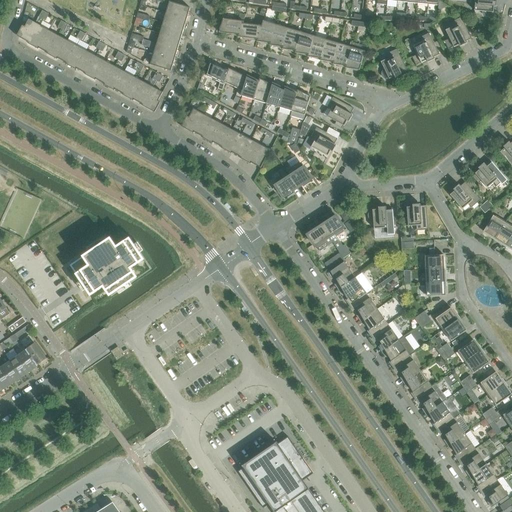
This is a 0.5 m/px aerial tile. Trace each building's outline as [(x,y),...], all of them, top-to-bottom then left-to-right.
[(496,7),(496,0),(470,0),(470,3),(471,3),(471,2),(475,3),(474,11),(483,12),(483,14),(485,16),(486,16),(488,16),(490,16),(492,14),(492,13),(493,13),(494,7),(496,7)] [(300,11),(300,7),(294,6),(295,2),(291,1),(290,9),(293,10),(300,11)] [(187,19),(190,8),(169,2),(166,13),(187,19)] [(184,29),(187,19),(166,13),(163,23),(184,29)] [(239,35),(243,24),(246,15),(240,14),(238,21),(223,19),(219,33),(239,35)] [(29,44),(39,25),(42,19),(39,17),(36,23),(29,20),(25,27),(23,26),(17,36),(29,43),(28,44),(29,44)] [(472,39),(461,17),(450,23),(450,24),(451,23),(453,27),(445,30),(450,39),(445,41),(444,41),(449,50),(450,50),(449,49),(453,47),(454,48),(459,45),(460,47),(467,43),(466,42),(472,39)] [(142,24),(143,20),(136,18),(134,26),(138,27),(139,23),(142,24)] [(257,40),(264,21),(264,20),(259,18),(257,25),(243,24),(239,35),(238,37),(257,40)] [(270,44),(276,25),(264,21),(257,40),(257,42),(270,44)] [(181,40),(184,29),(163,23),(160,33),(181,40)] [(38,49),(48,30),(39,25),(29,44),(38,49)] [(283,47),(289,29),(276,25),(270,44),(270,46),(283,47)] [(295,51),(301,32),(289,29),(283,47),(282,50),(295,51)] [(47,54),(58,35),(48,30),(38,49),(39,48),(48,53),(47,54)] [(308,55),(314,36),(301,32),(295,51),(295,53),(308,55)] [(178,50),(181,40),(160,33),(157,44),(178,50)] [(439,55),(429,33),(418,39),(418,40),(419,39),(420,43),(413,46),(417,55),(413,57),(412,57),(416,66),(417,66),(417,65),(421,63),(421,64),(427,61),(428,63),(435,59),(434,58),(439,55)] [(57,60),(67,41),(58,35),(47,54),(57,60)] [(321,59),(326,40),(314,36),(308,55),(307,57),(308,57),(321,59)] [(333,63),(339,44),(326,40),(321,59),(320,61),(333,63)] [(66,65),(77,46),(67,41),(57,60),(58,59),(67,63),(66,65)] [(359,70),(367,47),(353,43),(352,47),(346,66),(345,68),(359,70)] [(174,60),(178,50),(157,44),(154,54),(174,60)] [(346,66),(352,47),(339,44),(333,63),(333,65),(346,66)] [(76,70),(86,51),(77,46),(66,65),(76,70)] [(407,71),(397,49),(386,55),(387,55),(388,59),(381,62),(384,70),(383,72),(382,73),(382,75),(383,77),(385,78),(387,79),(389,78),(389,79),(395,77),(395,79),(402,75),(402,73),(407,71)] [(85,75),(96,56),(86,51),(76,70),(77,69),(86,74),(85,75)] [(171,71),(174,60),(154,54),(150,65),(171,71)] [(95,80),(105,61),(96,56),(85,75),(95,80)] [(105,85),(115,66),(105,61),(95,80),(95,81),(96,79),(105,84),(104,85),(105,85)] [(225,83),(228,71),(210,62),(206,76),(220,82),(218,90),(223,91),(225,83)] [(114,91),(124,72),(115,66),(105,85),(114,91)] [(241,98),(241,96),(246,77),(229,69),(228,71),(225,83),(238,89),(236,96),(241,98)] [(124,96),(134,77),(124,72),(114,91),(115,90),(124,95),(123,96),(124,96)] [(254,100),(259,81),(247,75),(246,77),(241,96),(254,100)] [(133,101),(143,82),(134,77),(124,96),(133,101)] [(266,104),(272,85),(260,79),(259,81),(254,100),(266,104)] [(143,106),(153,87),(143,82),(133,101),(134,100),(143,105),(142,106),(143,106)] [(279,107),(284,89),(272,83),(272,85),(266,104),(279,107)] [(158,101),(163,92),(153,87),(143,106),(155,113),(161,102),(158,101)] [(292,111),(297,92),(285,87),(284,89),(279,107),(292,111)] [(305,115),(310,97),(298,90),(297,92),(292,111),(290,116),(303,120),(305,115)] [(351,114),(354,109),(333,97),(327,108),(328,109),(328,108),(331,110),(327,117),(336,122),(335,124),(334,124),(334,125),(343,130),(343,129),(342,129),(344,126),(347,121),(349,122),(353,115),(351,114)] [(316,118),(321,109),(312,105),(307,113),(316,118)] [(193,133),(204,114),(194,109),(189,117),(187,116),(181,127),(193,133)] [(203,138),(213,119),(204,114),(193,133),(194,134),(194,132),(203,137),(202,138),(203,138)] [(212,144),(223,124),(213,119),(203,138),(212,144)] [(222,149),(232,130),(223,124),(212,144),(213,144),(213,143),(222,147),(221,148),(222,149)] [(336,145),(335,144),(340,134),(329,128),(327,133),(317,127),(311,138),(311,139),(312,138),(315,140),(311,147),(328,157),(331,151),(333,152),(336,145)] [(231,154),(242,135),(232,130),(222,149),(231,154)] [(241,159),(251,140),(242,135),(231,154),(232,154),(232,153),(241,158),(240,159),(241,159)] [(250,164),(261,145),(251,140),(241,159),(250,164)] [(511,141),(510,143),(509,142),(503,147),(504,148),(500,152),(511,166),(511,141)] [(300,151),(296,144),(291,147),(295,154),(300,151)] [(261,168),(271,150),(261,145),(250,164),(251,164),(251,163),(261,168)] [(506,179),(490,161),(485,165),(484,163),(478,168),(479,170),(475,174),(473,176),(472,176),(479,184),(479,183),(481,181),(487,188),(494,183),(496,186),(496,187),(506,179)] [(312,179),(304,167),(303,168),(299,163),(291,168),(295,173),(290,177),(297,188),(302,185),(304,187),(311,183),(309,181),(312,179)] [(297,188),(290,177),(285,180),(283,177),(275,182),(277,185),(276,186),(283,197),(286,196),(287,198),(294,194),(293,191),(297,188)] [(481,200),(465,182),(460,186),(459,185),(453,190),(454,191),(450,195),(462,210),(469,204),(471,207),(471,208),(481,200)] [(485,214),(494,207),(488,200),(480,208),(485,214)] [(428,230),(427,206),(420,206),(420,204),(412,205),(413,207),(407,207),(408,226),(416,226),(417,230),(416,230),(416,231),(428,230)] [(400,224),(399,217),(393,217),(392,208),(386,209),(386,207),(379,207),(378,209),(372,210),(373,211),(371,212),(369,213),(369,215),(369,217),(369,218),(371,220),(373,221),(374,229),(382,228),(382,232),(382,233),(394,232),(394,225),(400,224)] [(350,219),(346,213),(341,216),(345,222),(350,219)] [(344,228),(336,217),(334,218),(332,216),(325,220),(327,223),(322,226),(329,237),(330,237),(333,243),(344,258),(351,254),(345,245),(343,246),(337,237),(344,232),(342,229),(344,228)] [(495,239),(505,223),(493,216),(491,219),(487,217),(478,224),(485,229),(483,232),(488,235),(495,239)] [(506,246),(511,237),(511,227),(505,223),(495,239),(506,246)] [(333,243),(330,237),(329,237),(322,226),(317,229),(316,226),(309,231),(310,233),(308,235),(315,247),(316,246),(320,252),(329,246),(328,246),(333,243)] [(111,239),(71,266),(91,295),(104,287),(109,295),(110,296),(137,277),(136,276),(131,268),(144,260),(130,239),(117,248),(111,239)] [(367,252),(363,247),(358,251),(362,256),(367,252)] [(445,266),(444,255),(435,255),(430,256),(425,256),(425,267),(445,266)] [(355,278),(344,262),(328,274),(331,279),(334,277),(340,288),(355,278)] [(445,280),(445,269),(445,266),(425,267),(426,280),(445,280)] [(366,293),(373,289),(362,273),(355,278),(340,288),(338,289),(342,294),(344,292),(348,300),(352,297),(355,301),(366,293)] [(446,296),(445,282),(445,280),(426,280),(427,297),(446,296)] [(377,309),(366,293),(355,301),(349,305),(353,310),(355,308),(362,319),(377,309)] [(459,319),(451,308),(435,319),(443,330),(459,319)] [(388,324),(377,309),(362,319),(360,320),(360,321),(363,325),(365,324),(370,331),(374,328),(377,332),(388,324)] [(418,324),(428,317),(425,311),(415,318),(418,324)] [(23,317),(8,328),(12,333),(26,322),(23,317)] [(422,329),(432,322),(428,317),(418,324),(420,326),(422,329)] [(467,330),(459,319),(443,330),(451,341),(467,330)] [(399,340),(388,324),(377,332),(371,336),(375,341),(377,339),(384,350),(399,340)] [(415,352),(414,350),(420,346),(411,334),(405,338),(404,336),(399,340),(384,350),(382,352),(385,356),(387,355),(391,362),(395,359),(399,363),(410,355),(415,352)] [(37,366),(46,359),(29,336),(21,341),(25,347),(24,348),(26,350),(37,366)] [(482,351),(474,340),(458,351),(466,362),(482,351)] [(435,347),(431,342),(425,346),(429,352),(435,347)] [(441,356),(451,349),(447,343),(437,351),(441,356)] [(37,366),(26,350),(24,348),(22,346),(15,351),(18,356),(29,371),(36,367),(37,366)] [(123,355),(118,348),(113,352),(117,359),(123,355)] [(29,371),(18,356),(15,351),(13,349),(6,355),(10,361),(21,377),(29,371)] [(445,361),(455,354),(451,349),(441,356),(445,361)] [(490,363),(482,351),(466,362),(474,374),(490,363)] [(421,371),(410,355),(399,363),(393,367),(397,372),(399,371),(405,382),(421,371)] [(445,363),(441,358),(436,362),(440,367),(445,363)] [(21,377),(10,361),(2,367),(1,364),(12,383),(16,381),(21,377)] [(12,383),(1,364),(0,364),(0,382),(4,388),(12,383)] [(432,387),(421,371),(405,382),(404,383),(407,387),(409,386),(413,393),(417,390),(420,395),(432,387)] [(504,383),(496,372),(480,383),(488,394),(504,383)] [(463,388),(474,381),(470,376),(460,383),(463,388)] [(467,393),(477,386),(474,381),(463,388),(464,388),(467,393)] [(511,394),(504,383),(488,394),(496,406),(511,394)] [(436,384),(432,387),(420,395),(415,398),(418,403),(421,402),(427,413),(443,402),(447,399),(436,384)] [(454,418),(443,402),(427,413),(426,414),(429,418),(431,417),(435,424),(439,421),(442,426),(454,418)] [(478,409),(475,404),(474,403),(469,407),(471,411),(475,412),(478,409)] [(486,420),(496,413),(492,408),(482,415),(485,419),(486,420)] [(511,425),(511,408),(503,415),(511,426),(511,425)] [(490,425),(500,418),(496,413),(486,420),(489,424),(490,425)] [(469,429),(459,415),(454,419),(454,418),(442,426),(437,429),(440,434),(443,433),(449,444),(465,433),(464,433),(469,429)] [(489,424),(486,420),(485,419),(480,422),(484,428),(489,424)] [(480,445),(469,430),(465,433),(449,444),(448,445),(451,449),(453,448),(457,455),(461,452),(464,457),(475,449),(480,445)] [(499,441),(496,436),(491,439),(495,444),(499,441)] [(269,504),(274,511),(324,511),(321,507),(321,506),(303,481),(306,479),(310,476),(304,467),(307,465),(288,437),(278,444),(277,442),(242,466),(243,468),(238,471),(263,508),(269,504)] [(486,464),(475,449),(464,457),(459,460),(462,466),(465,464),(468,470),(471,475),(486,464)] [(497,480),(486,464),(471,475),(469,476),(472,480),(474,479),(479,486),(483,483),(485,486),(486,488),(497,480)] [(509,496),(497,480),(486,488),(480,491),(484,497),(486,495),(493,507),(509,496)] [(503,511),(511,505),(511,502),(510,499),(500,506),(503,511)]
